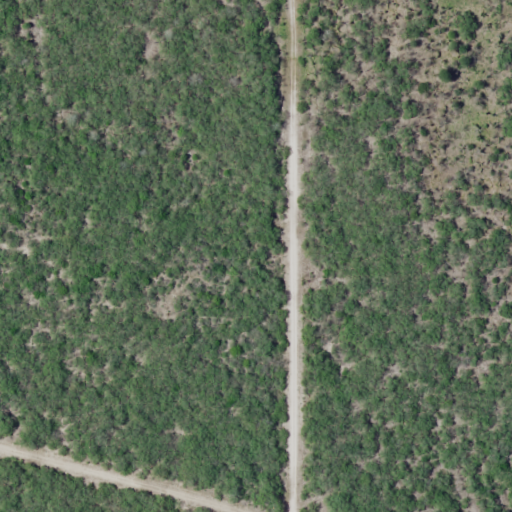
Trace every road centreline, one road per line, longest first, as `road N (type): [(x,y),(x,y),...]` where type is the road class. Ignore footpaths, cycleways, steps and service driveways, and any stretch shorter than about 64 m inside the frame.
road 1 (track): [(292,0),(300,511)]
road 2 (track): [(236,511),(0,446)]
